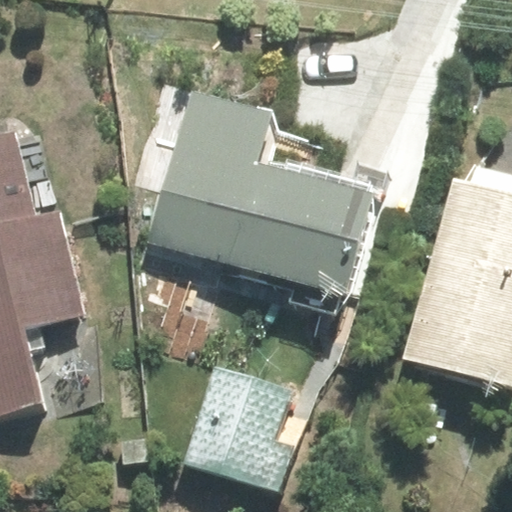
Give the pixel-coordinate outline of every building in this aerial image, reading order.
[(347,310),(378,210),(257,174),(272,124),(193,100),(147,250),(347,310)] [(29,337),(88,323),(63,216),(38,223),(17,138),(0,142),(0,425),(46,414),(29,337)] [(511,202),(462,189),(413,372),(511,398),(511,202)] [(259,498),(291,402),(211,377),(181,473),(259,498)] [(148,444),(123,446),(126,470),(151,468),(148,444)]
